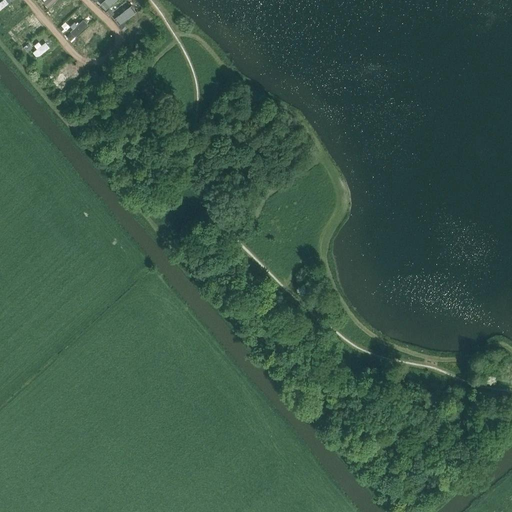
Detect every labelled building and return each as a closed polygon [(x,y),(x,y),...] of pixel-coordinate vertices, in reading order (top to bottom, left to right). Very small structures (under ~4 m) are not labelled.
[(2,0),(0,2),(0,1),(0,10),(12,0),(2,0)] [(49,8),(57,0),(43,0),(45,1),(43,3),(49,8)] [(106,10),(116,0),(104,0),(100,4),(106,10)] [(78,6),(72,1),(55,17),(57,18),(52,22),(58,28),(62,24),(61,23),(78,6)] [(9,14),(15,9),(11,5),(6,9),(9,14)] [(119,25),(137,11),(132,5),(114,19),(119,25)] [(110,17),(115,13),(111,9),(107,12),(110,17)] [(25,16),(21,11),(13,18),(10,14),(4,19),(11,27),(25,16)] [(28,24),(24,19),(19,24),(22,28),(28,24)] [(71,41),(89,24),(84,19),(78,25),(75,21),(70,26),(73,29),(70,31),(71,32),(67,36),(71,41)] [(152,25),(148,20),(130,34),(134,39),(152,25)] [(63,33),(70,26),(66,21),(59,28),(63,33)] [(38,31),(33,25),(22,34),(21,31),(17,34),(19,36),(16,38),(22,44),(38,31)] [(88,36),(94,32),(90,27),(84,32),(88,36)] [(16,34),(12,29),(7,33),(12,38),(16,34)] [(106,39),(101,33),(91,40),(90,38),(84,42),(86,45),(84,47),(89,53),(106,39)] [(79,45),(84,41),(80,36),(75,40),(79,45)] [(50,47),(46,42),(42,45),(39,41),(34,45),(37,49),(33,52),(37,58),(50,47)] [(33,48),(29,43),(24,47),(28,52),(33,48)] [(55,58),(42,68),(46,73),(59,63),(55,58)] [(68,69),(74,64),(70,60),(64,65),(68,69)] [(81,77),(76,71),(68,78),(64,74),(59,79),(62,83),(59,85),(64,91),(81,77)] [(56,79),(52,74),(48,77),(52,82),(56,79)]
